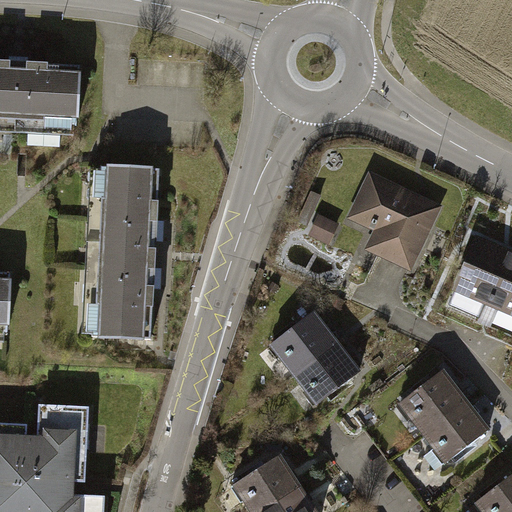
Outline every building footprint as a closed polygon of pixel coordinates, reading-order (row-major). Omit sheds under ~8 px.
[(84,70),(0,66),(0,135),(81,139),(84,70)] [(445,211),(371,179),(350,227),(378,239),(369,260),(415,280),(445,211)] [(100,235),(157,238),(159,184),(102,181),(100,235)] [(340,233),(320,224),(312,243),(332,252),(340,233)] [(157,238),(100,235),(95,354),(151,357),(157,238)] [(511,259),(479,247),(455,309),(511,330),(511,259)] [(0,284),(14,285),(14,273),(0,272),(0,284)] [(13,289),(0,287),(0,344),(10,345),(13,289)] [(288,384),(336,349),(317,323),(269,357),(288,384)] [(336,349),(288,384),(315,420),(363,385),(336,349)] [(419,447),(469,412),(446,380),(397,415),(419,447)] [(469,412),(419,447),(443,480),(492,446),(469,412)] [(0,442),(0,511),(75,511),(80,434),(38,432),(37,444),(0,442)] [(242,511),(288,511),(304,502),(282,469),(235,500),(242,511)] [(511,511),(511,487),(476,511),(511,511)] [(310,511),(304,502),(288,511),(310,511)]
